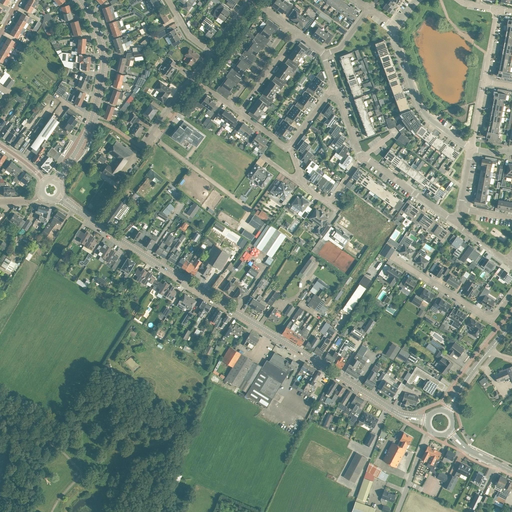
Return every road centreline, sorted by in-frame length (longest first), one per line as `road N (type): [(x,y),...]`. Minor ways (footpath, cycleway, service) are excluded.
road 1 (tertiary): [(406,417),(97,224)]
road 2 (tertiary): [(65,166),(90,121),(103,62),(80,0)]
road 3 (residential): [(471,149),(416,104),(395,27)]
road 4 (residential): [(140,148),(212,52)]
